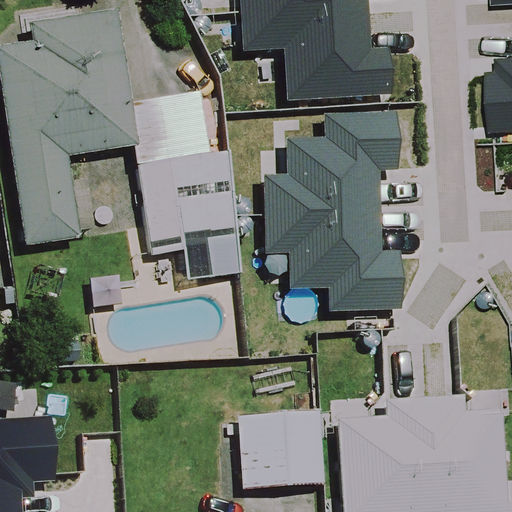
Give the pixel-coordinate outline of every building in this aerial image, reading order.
[(373,5),(370,0),(229,0),(205,16),(251,86),(304,50),(315,67),(345,48),(334,31),(373,5)] [(163,104),(150,13),(11,34),(13,48),(0,49),(0,154),(15,253),(68,245),(56,162),(126,152),(142,261),(171,257),(175,289),(233,280),(215,161),(198,163),(188,100),(163,104)] [(511,55),(459,60),(467,138),(511,133),(511,55)] [(301,275),(356,270),(346,153),(238,162),(253,339),(306,335),(301,275)] [(394,310),(361,312),(364,346),(396,343),(394,310)] [(100,480),(98,407),(57,409),(59,481),(100,480)] [(315,491),(309,418),(230,424),(235,497),(315,491)] [(375,511),(374,483),(328,485),(328,511),(375,511)]
